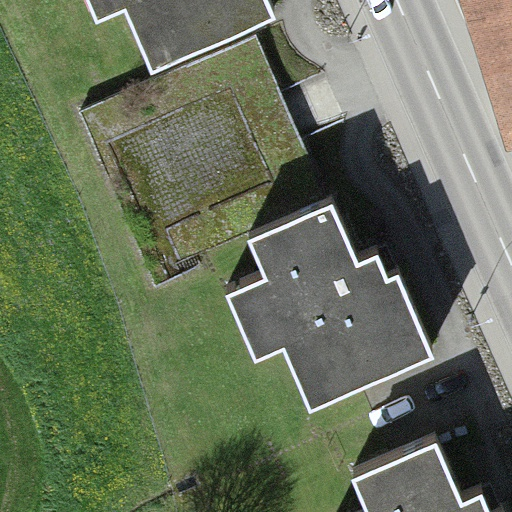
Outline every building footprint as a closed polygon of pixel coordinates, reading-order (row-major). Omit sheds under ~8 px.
[(89,0),(95,13),(123,1),(150,64),(273,12),(267,0),(89,0)] [(511,0),(457,0),(511,186),(511,0)] [(330,196),(259,34),(81,111),(152,273),(252,230),(330,196)] [(360,256),(330,196),(252,230),(269,270),(232,286),(259,349),(287,337),(314,399),(437,348),(402,265),(390,270),(380,247),(360,256)] [(462,495),(437,434),(355,469),(372,509),(364,511),(507,511),(504,504),(492,509),(483,486),(462,495)]
